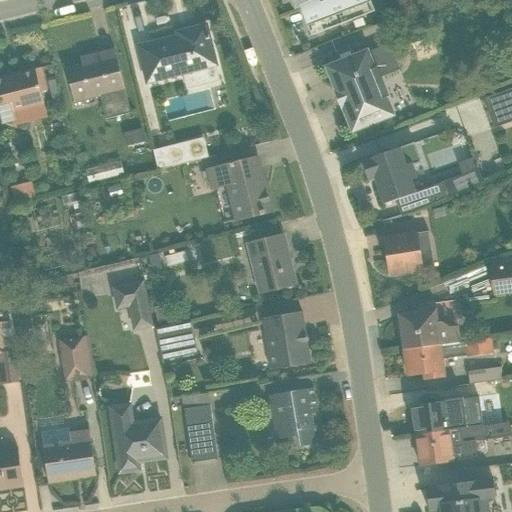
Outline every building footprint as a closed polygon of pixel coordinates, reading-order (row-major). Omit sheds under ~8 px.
[(287,0),(301,34),(367,7),(363,0),(287,0)] [(176,35),(136,46),(146,87),(219,67),(208,23),(175,31),(176,35)] [(106,119),(131,112),(115,49),(99,53),(101,59),(82,64),(66,68),(75,103),(100,97),(106,119)] [(347,136),(392,118),(363,49),(318,68),(347,136)] [(101,59),(99,53),(81,58),(82,64),(101,59)] [(42,68),(36,70),(41,92),(47,91),(42,68)] [(17,127),(48,119),(41,92),(36,70),(0,79),(0,115),(2,125),(16,122),(17,127)] [(511,79),(492,86),(496,96),(475,103),(481,122),(511,110),(511,79)] [(150,102),(157,129),(200,119),(194,91),(150,102)] [(113,151),(136,146),(132,126),(109,130),(113,151)] [(501,139),(472,147),(479,169),(507,161),(501,139)] [(369,195),(409,179),(399,154),(359,169),(369,195)] [(467,177),(479,172),(471,154),(460,159),(467,177)] [(226,226),(272,214),(256,156),(204,169),(210,191),(216,190),(226,226)] [(0,195),(1,199),(22,193),(17,178),(0,183),(0,195)] [(383,277),(420,272),(415,232),(378,237),(383,277)] [(256,296),(295,286),(282,235),(243,244),(256,296)] [(511,263),(487,267),(491,294),(511,290),(511,263)] [(138,322),(130,278),(99,284),(104,306),(116,303),(121,326),(138,322)] [(394,315),(399,352),(437,347),(432,310),(394,315)] [(268,372),(309,365),(301,313),(260,320),(268,372)] [(474,329),(453,332),(456,352),(477,350),(474,329)] [(52,380),(75,379),(73,335),(50,336),(52,380)] [(403,384),(441,379),(437,347),(399,352),(403,384)] [(275,451),(320,444),(312,388),(267,395),(275,451)] [(57,389),(49,391),(53,411),(62,408),(57,389)] [(209,394),(183,398),(192,463),(218,459),(209,394)] [(407,406),(411,441),(447,437),(442,402),(407,406)] [(106,407),(116,474),(139,471),(138,463),(166,459),(160,419),(133,422),(130,403),(106,407)] [(45,486),(94,480),(88,431),(66,434),(67,443),(40,447),(45,486)] [(415,472),(450,467),(447,437),(411,441),(415,472)] [(0,489),(20,487),(15,450),(0,452),(0,489)] [(441,511),(480,511),(477,481),(439,485),(441,511)]
